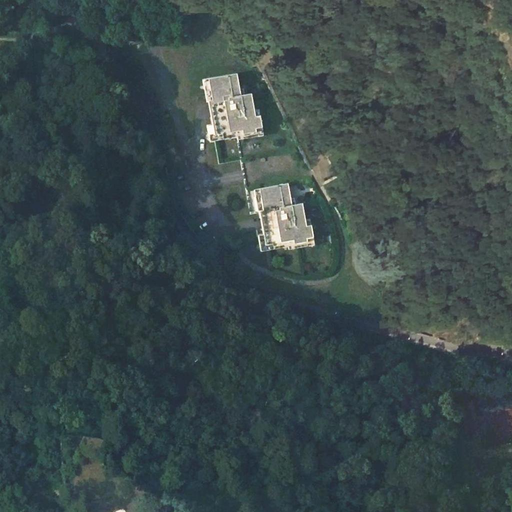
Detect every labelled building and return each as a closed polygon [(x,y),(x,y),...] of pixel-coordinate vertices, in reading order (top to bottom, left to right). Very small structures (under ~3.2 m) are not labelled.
[(255,120),(253,104),(251,96),(245,97),(240,97),(239,91),(236,76),(208,81),(212,103),(208,104),(212,128),(214,138),(243,133),(243,136),(257,134),(256,130),(263,129),(261,119),(255,120)] [(202,82),(206,104),(208,104),(212,103),(208,81),(202,82)] [(207,129),(210,145),(215,144),(214,138),(212,128),(207,129)] [(259,214),(263,237),(265,248),(294,243),(294,246),(307,243),(306,238),(313,237),(311,225),(306,225),(302,203),(294,204),(289,205),(288,199),(286,186),(255,191),(259,214)] [(259,214),(255,191),(246,193),(250,215),(259,214)] [(265,248),(263,237),(258,238),(260,254),(266,253),(265,248)]
